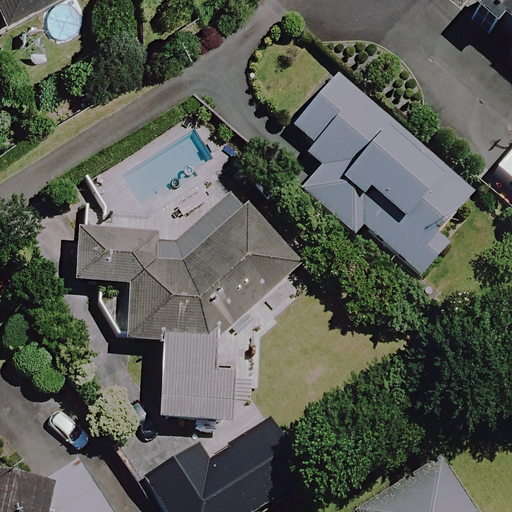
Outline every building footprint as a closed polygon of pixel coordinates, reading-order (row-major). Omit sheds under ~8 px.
[(0,0),(0,23),(4,31),(63,0),(0,0)] [(511,0),(502,0),(476,30),(511,60),(511,157),(494,179),(511,194),(511,0)] [(295,134),(315,151),(302,165),(317,178),(293,205),(347,255),(363,237),(418,286),(485,211),(473,200),(342,81),(295,134)] [(80,214),(71,289),(96,293),(94,307),(127,349),(159,350),(159,430),(233,431),(233,382),(218,382),(218,343),(301,279),(239,200),(200,230),(80,214)] [(114,456),(138,492),(151,511),(248,511),(303,476),(267,422),(204,465),(195,453),(173,468),(149,432),(114,456)] [(473,511),(441,460),(359,511),(473,511)] [(0,511),(105,511),(77,471),(48,491),(0,479),(0,511)]
